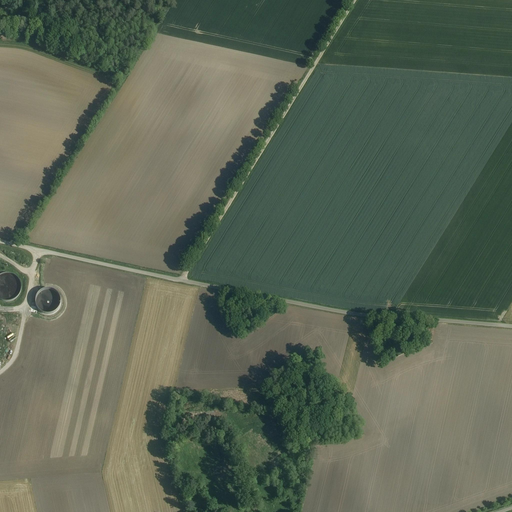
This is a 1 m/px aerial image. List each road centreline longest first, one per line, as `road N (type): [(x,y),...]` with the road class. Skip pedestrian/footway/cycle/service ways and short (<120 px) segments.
road 1 (unclassified): [(511,325),(320,306),(0,241)]
road 2 (track): [(182,279),(353,0)]
